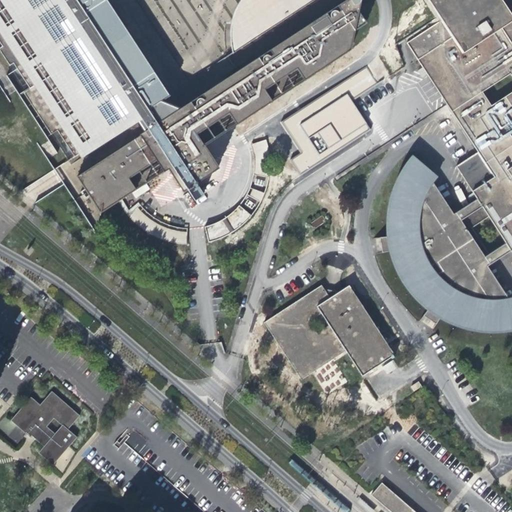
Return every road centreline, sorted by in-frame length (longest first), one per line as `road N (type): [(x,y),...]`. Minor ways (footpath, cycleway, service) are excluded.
road 1 (secondary): [(324,511),(77,298),(0,249)]
road 2 (secondary): [(0,264),(284,511)]
road 3 (unknown): [(350,254),(354,202),(378,166),(408,150),(434,171)]
